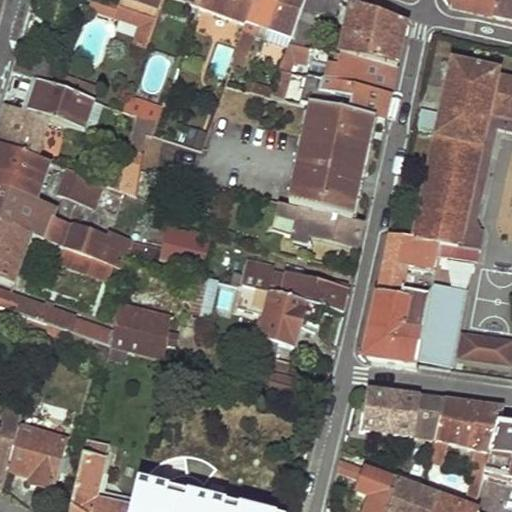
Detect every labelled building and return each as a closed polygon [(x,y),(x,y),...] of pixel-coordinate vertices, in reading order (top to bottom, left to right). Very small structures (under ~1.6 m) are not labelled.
[(122,0),(119,8),(157,21),(165,0),(122,0)] [(168,0),(199,11),(203,0),(168,0)] [(203,0),(199,11),(199,13),(246,30),(256,0),(203,0)] [(256,0),(246,30),(230,73),(241,77),(258,30),(269,34),(281,0),(256,0)] [(281,0),(269,34),(293,42),(307,0),(281,0)] [(326,0),(307,0),(293,42),(288,52),(298,54),(304,55),(316,20),(331,17),(336,19),(341,5),(326,0)] [(443,0),(450,11),(491,20),(495,0),(443,0)] [(511,0),(495,0),(491,20),(511,24),(511,0)] [(157,21),(119,8),(116,18),(141,27),(135,46),(147,50),(157,21)] [(352,9),(339,61),(397,71),(406,28),(352,9)] [(21,49),(13,77),(39,85),(60,92),(64,82),(45,76),(46,72),(26,65),(29,52),(21,49)] [(288,52),(280,74),(280,76),(288,78),(298,54),(288,52)] [(345,75),(342,89),(391,99),(397,71),(339,61),(314,56),(312,68),(345,75)] [(455,66),(415,240),(441,244),(477,250),(480,232),(475,225),(495,131),(511,134),(511,83),(498,81),(498,75),(455,66)] [(301,98),(299,105),(314,109),(372,122),(385,125),(391,99),(342,89),(288,78),(280,76),(274,91),(287,94),(289,85),(300,88),(300,92),(309,93),(308,99),(301,98)] [(64,82),(60,92),(79,98),(81,88),(64,82)] [(39,85),(28,117),(48,124),(81,135),(92,102),(79,98),(60,92),(39,85)] [(81,88),(79,98),(92,102),(95,92),(81,88)] [(140,118),(159,124),(168,101),(160,98),(157,109),(129,100),(124,112),(140,118)] [(92,102),(81,135),(93,139),(104,106),(92,102)] [(4,109),(0,123),(0,148),(50,167),(52,161),(39,157),(48,124),(28,117),(4,109)] [(372,122),(314,109),(291,210),(352,224),(372,122)] [(155,138),(159,124),(140,118),(128,151),(140,155),(147,135),(155,138)] [(202,149),(207,134),(188,128),(183,143),(202,149)] [(0,148),(0,227),(34,240),(65,250),(115,268),(125,272),(128,262),(134,245),(108,237),(107,240),(53,225),(58,213),(39,206),(52,168),(50,167),(0,148)] [(102,186),(68,174),(59,200),(93,213),(102,186)] [(149,203),(157,178),(141,174),(138,199),(149,203)] [(271,205),(263,236),(301,244),(303,238),(351,250),(346,272),(354,274),(364,228),(352,224),(291,210),(271,205)] [(134,245),(128,262),(161,270),(162,264),(205,274),(212,242),(141,225),(134,245)] [(0,227),(0,283),(14,289),(34,240),(0,227)] [(391,236),(378,296),(401,299),(409,266),(435,270),(441,244),(415,240),(391,236)] [(115,268),(65,250),(59,266),(109,284),(115,268)] [(242,290),(271,297),(322,309),(344,315),(351,288),(323,282),(321,288),(273,275),(274,270),(248,264),(241,290),(242,290)] [(378,296),(365,354),(369,360),(414,366),(435,270),(409,266),(401,299),(378,296)] [(217,284),(204,281),(198,279),(189,317),(209,322),(217,284)] [(469,291),(436,284),(420,360),(453,367),(469,291)] [(271,297),(242,290),(237,310),(266,318),(271,297)] [(0,312),(47,328),(110,350),(113,335),(22,304),(21,308),(9,304),(11,298),(0,294),(0,312)] [(266,318),(260,343),(295,351),(302,325),(317,329),(322,309),(271,297),(266,318)] [(0,312),(0,336),(3,338),(7,327),(44,340),(47,328),(0,312)] [(113,335),(110,350),(158,363),(164,327),(116,318),(113,335)] [(44,340),(92,356),(88,373),(103,378),(110,350),(47,328),(44,340)] [(511,359),(511,344),(466,335),(462,358),(511,366),(511,359)] [(0,492),(2,494),(7,474),(20,427),(21,422),(7,418),(1,442),(0,441),(0,398),(3,388),(0,387),(0,492)] [(369,393),(364,433),(412,438),(433,441),(443,403),(369,393)] [(436,467),(442,445),(476,454),(471,481),(466,499),(476,502),(483,478),(497,429),(502,411),(443,403),(433,441),(427,465),(436,467)] [(64,412),(61,422),(72,425),(75,414),(64,412)] [(20,427),(7,474),(33,480),(30,488),(52,493),(66,445),(25,434),(26,429),(20,427)] [(511,430),(497,429),(483,478),(511,482),(511,430)] [(88,444),(71,511),(132,511),(132,510),(97,502),(109,449),(88,444)] [(279,461),(295,466),(298,457),(282,452),(279,461)] [(295,466),(279,461),(269,494),(285,499),(295,466)] [(361,482),(357,495),(370,499),(366,511),(388,511),(395,483),(339,462),(337,474),(361,482)] [(436,467),(427,465),(423,479),(432,482),(436,467)] [(395,483),(388,511),(432,511),(436,499),(395,483)] [(470,511),(436,499),(432,511),(470,511)]
